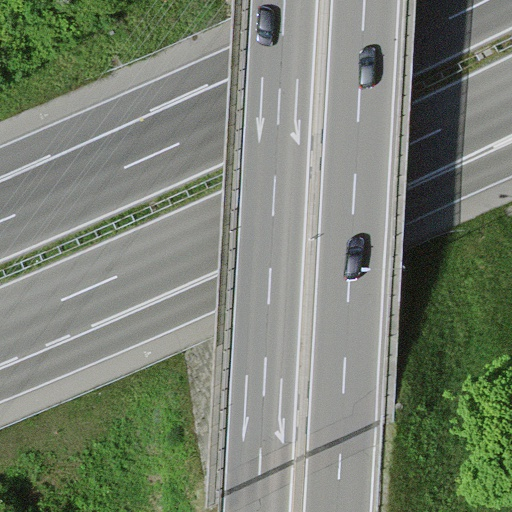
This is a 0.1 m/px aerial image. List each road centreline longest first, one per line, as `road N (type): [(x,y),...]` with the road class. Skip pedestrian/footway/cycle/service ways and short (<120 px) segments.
road 1 (motorway): [(487,0),(0,220)]
road 2 (trunk): [(285,0),(255,511)]
road 3 (trunk): [(336,511),(364,0)]
road 4 (motorway): [(78,292),(511,95)]
road 5 (motorway): [(78,292),(511,150)]
